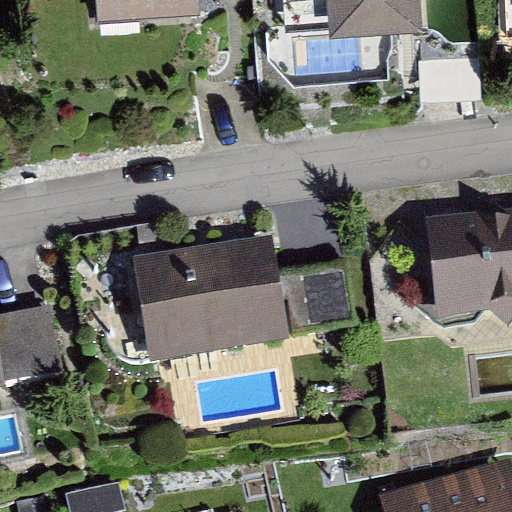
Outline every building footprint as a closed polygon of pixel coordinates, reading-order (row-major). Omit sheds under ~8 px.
[(97,0),(98,18),(200,11),(199,0),(97,0)] [(325,0),(328,28),(423,21),(421,0),(325,0)] [(477,59),(418,61),(419,98),(478,97),(477,59)] [(511,210),(504,211),(494,204),(486,213),(424,219),(437,320),(445,319),(447,332),(484,328),(482,315),(487,315),(508,331),(511,326),(511,210)] [(150,367),(289,345),(288,339),(355,329),(345,262),(277,272),(272,236),(133,258),(150,367)] [(379,342),(422,336),(413,259),(369,264),(379,342)] [(0,392),(4,392),(3,386),(64,374),(51,307),(0,317),(0,392)] [(511,511),(511,471),(509,460),(378,496),(381,511),(511,511)] [(124,511),(118,483),(65,496),(69,511),(124,511)] [(17,504),(18,511),(48,511),(46,497),(17,504)]
